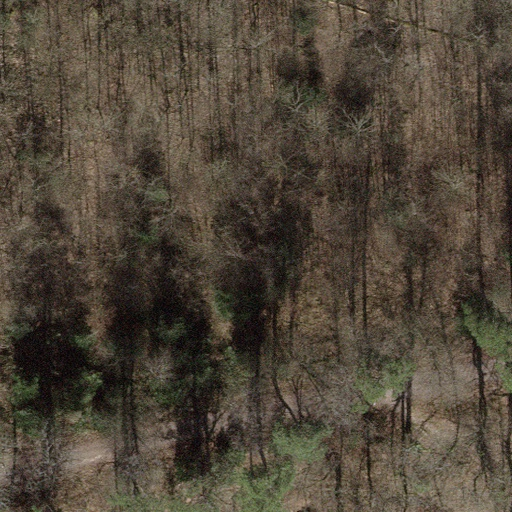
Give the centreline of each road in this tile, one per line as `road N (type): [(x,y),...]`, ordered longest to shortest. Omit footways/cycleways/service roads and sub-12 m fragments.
road 1 (track): [(360,399),(0,478)]
road 2 (track): [(360,399),(511,367)]
